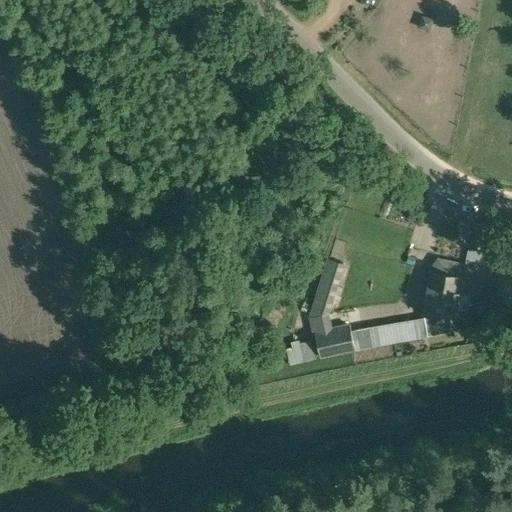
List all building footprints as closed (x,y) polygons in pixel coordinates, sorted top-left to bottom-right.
[(314,308),(327,312),(343,263),(329,258),(314,308)] [(471,295),(477,267),(463,264),(463,266),(440,261),(433,271),(431,271),(423,313),(453,319),(459,292),(471,295)] [(481,303),(465,301),(462,326),(479,327),(481,303)] [(355,350),(373,346),(415,338),(415,339),(425,338),(423,324),(413,325),(371,332),(370,327),(357,329),(359,338),(353,339),(349,324),(314,332),(320,359),(355,351),(355,350)] [(311,341),(301,343),(305,362),(315,360),(311,341)]
